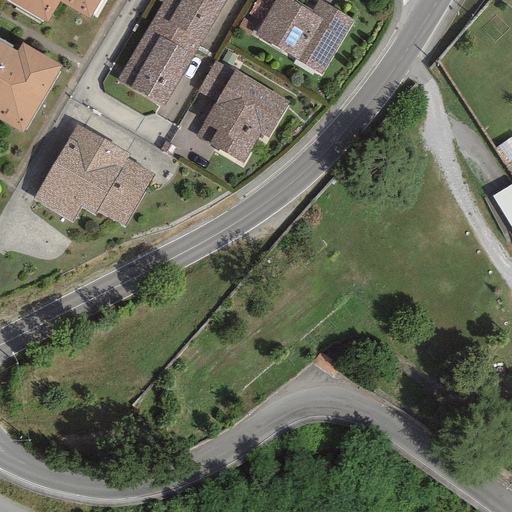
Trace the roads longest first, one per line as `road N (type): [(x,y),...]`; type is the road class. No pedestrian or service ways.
road 1 (secondary): [(453,0),(347,158),(295,204),(228,255),(0,373)]
road 2 (tertiary): [(501,511),(377,435),(330,425),(165,511)]
road 3 (unknown): [(128,0),(100,67),(99,92),(140,133),(228,255)]
road 4 (unknown): [(511,270),(407,75)]
